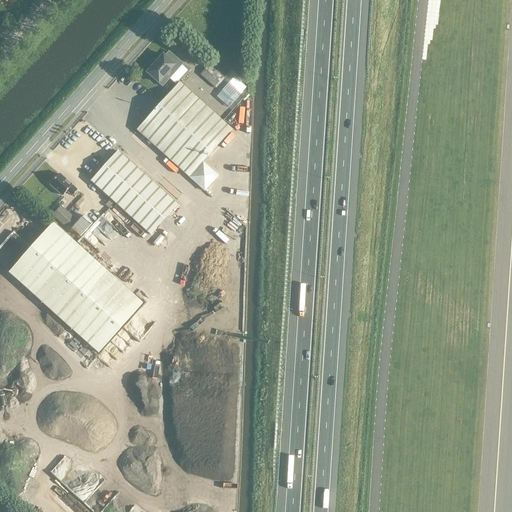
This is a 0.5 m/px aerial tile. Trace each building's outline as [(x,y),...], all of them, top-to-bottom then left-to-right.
[(162,87),(183,64),(169,52),(165,56),(163,55),(147,73),(162,87)] [(201,74),(215,86),(223,77),(209,64),(201,74)] [(187,71),(182,77),(185,80),(190,74),(187,71)] [(159,91),(165,97),(177,84),(171,78),(159,91)] [(138,129),(189,176),(205,190),(218,175),(203,161),(232,129),(180,82),(138,129)] [(150,235),(178,205),(118,151),(90,181),(150,235)] [(73,194),(78,189),(59,173),(50,183),(63,195),(67,191),(69,193),(70,192),(73,194)] [(80,197),(72,206),(76,210),(84,200),(80,197)] [(74,219),(60,206),(52,215),(66,228),(74,219)] [(52,223),(8,273),(97,353),(142,304),(52,223)]
